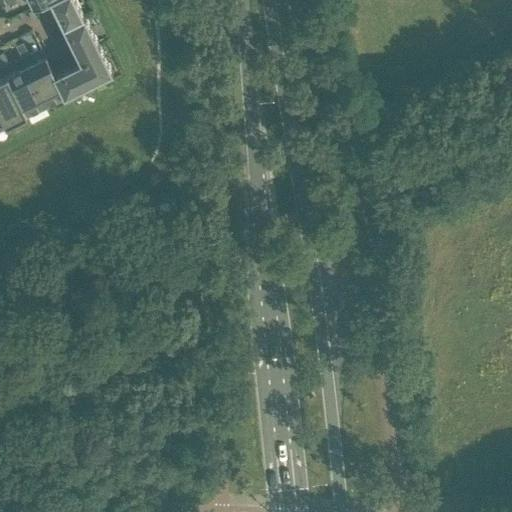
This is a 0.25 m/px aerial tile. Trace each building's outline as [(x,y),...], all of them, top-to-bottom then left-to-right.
[(84,14),(77,0),(50,0),(63,25),(85,15),(85,14),(84,14)] [(98,41),(85,15),(63,25),(76,52),(98,41)] [(16,45),(21,56),(28,52),(23,41),(16,45)] [(76,52),(80,59),(91,81),(113,71),(98,41),(76,52)] [(5,50),(0,52),(0,58),(3,64),(10,61),(5,50)] [(65,95),(54,72),(46,55),(26,65),(45,103),(63,94),(64,95),(65,95)] [(80,59),(54,72),(65,95),(91,81),(80,59)] [(45,103),(26,65),(6,74),(26,114),(27,113),(26,113),(45,103)] [(26,114),(6,74),(0,77),(0,110),(7,123),(26,114)]
